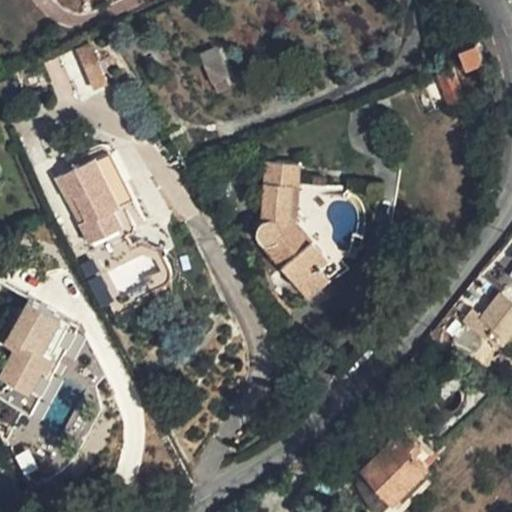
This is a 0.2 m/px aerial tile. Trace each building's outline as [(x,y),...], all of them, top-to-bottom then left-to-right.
[(484,59),(477,39),(460,46),(467,66),(484,59)] [(91,40),(77,46),(95,89),(110,82),(91,40)] [(217,46),(199,53),(212,82),(229,76),(217,46)] [(437,71),(450,104),(465,98),(453,65),(437,71)] [(226,77),(212,82),(217,94),(231,88),(226,77)] [(16,95),(9,78),(0,81),(0,87),(5,99),(16,95)] [(97,157),(58,176),(90,240),(102,234),(109,246),(135,232),(136,226),(128,209),(138,204),(108,147),(105,145),(102,145),(94,149),(97,157)] [(301,160),(267,158),(262,220),(259,224),(257,228),(257,232),(259,236),(262,239),(266,241),(262,243),(308,295),(329,277),(319,264),(329,255),(294,217),(291,220),(294,182),(299,183),(301,160)] [(313,174),(312,182),(327,183),(328,175),(313,174)] [(297,214),(299,183),(294,182),(291,220),(297,214)] [(511,297),(501,289),(483,275),(462,302),(475,312),(492,325),(488,331),(511,349),(511,297)] [(30,298),(10,335),(19,340),(15,348),(0,375),(40,397),(60,358),(52,354),(71,320),(30,298)] [(492,325),(475,312),(471,318),(488,331),(492,325)] [(60,358),(79,324),(71,320),(52,354),(60,358)] [(19,340),(10,335),(5,343),(15,348),(19,340)] [(457,386),(468,372),(447,356),(434,374),(445,383),(451,383),(457,386)] [(348,454),(362,468),(404,427),(390,413),(348,454)] [(404,427),(362,468),(393,500),(429,464),(417,452),(423,446),(404,427)] [(46,470),(78,453),(74,444),(41,462),(46,470)] [(380,511),(393,500),(363,470),(356,485),(373,511),(380,511)] [(412,481),(393,500),(401,508),(420,489),(412,481)]
